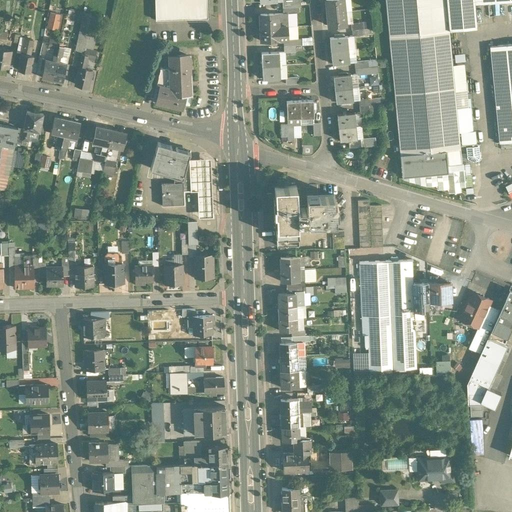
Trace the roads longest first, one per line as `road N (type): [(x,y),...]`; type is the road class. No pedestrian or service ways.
road 1 (residential): [(236,145),(511,228)]
road 2 (residential): [(236,145),(0,89)]
road 3 (secondary): [(249,511),(243,299)]
road 4 (residential): [(59,305),(78,511)]
road 5 (residential): [(59,305),(243,299)]
road 6 (secondary): [(243,299),(236,145)]
road 7 (secondary): [(236,145),(231,0)]
